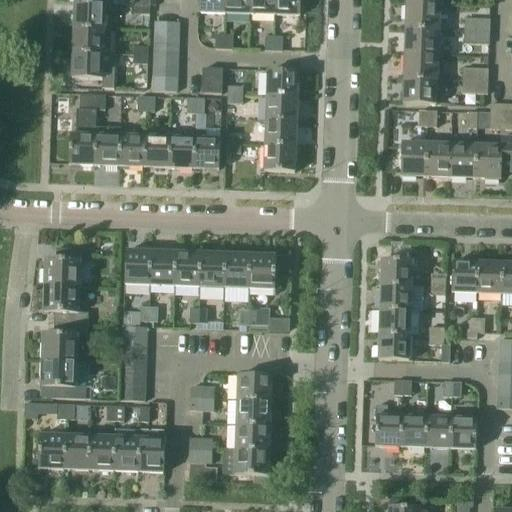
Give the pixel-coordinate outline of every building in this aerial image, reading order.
[(134,0),(134,8),(149,9),(150,0),(149,0),(134,0)] [(224,0),(199,0),(199,15),(224,16),(224,0)] [(250,16),(250,0),(224,0),(224,16),(250,16)] [(274,17),(274,0),(250,0),(250,16),(274,17)] [(274,0),(274,17),(299,18),(299,0),(274,0)] [(439,8),(438,0),(405,0),(406,7),(439,8)] [(110,7),(74,6),(73,31),(109,32),(103,31),(104,7),(110,7)] [(438,33),(439,8),(406,7),(405,32),(438,33)] [(149,17),(149,9),(134,8),(134,17),(149,17)] [(489,22),(464,21),(463,34),(489,35),(489,22)] [(154,37),(177,38),(178,26),(154,25),(154,37)] [(108,57),(109,32),(73,31),(72,56),(102,57),(108,57)] [(437,57),(438,33),(405,32),(404,56),(437,57)] [(488,48),(489,35),(463,34),(463,47),(488,48)] [(177,49),(177,38),(154,37),(154,48),(177,49)] [(223,52),(224,37),(215,37),(214,52),(223,52)] [(232,52),(232,37),(224,37),(223,52),(232,52)] [(273,54),(273,39),(264,39),(264,54),(273,54)] [(281,54),(282,39),(273,39),(273,54),(281,54)] [(177,60),(177,49),(154,48),(153,59),(177,60)] [(125,58),(147,58),(147,49),(133,49),(132,57),(125,57),(125,58)] [(101,82),(102,57),(72,56),(71,81),(101,82)] [(436,83),(437,57),(404,56),(403,82),(436,83)] [(147,67),(147,58),(125,58),(124,66),(147,67)] [(176,72),(177,60),(153,59),(153,71),(176,72)] [(488,71),(487,71),(462,70),(461,84),(487,85),(488,71)] [(176,83),(176,72),(153,71),(153,82),(176,83)] [(221,97),(221,73),(221,72),(202,72),(201,96),(221,97)] [(296,101),(297,75),(267,74),(266,100),(296,101)] [(176,95),(176,83),(153,82),(152,94),(176,95)] [(435,108),(436,83),(403,82),(402,107),(435,108)] [(487,97),(487,85),(461,84),(461,96),(487,97)] [(227,99),(242,99),(242,89),(227,89),(227,99)] [(96,113),(96,98),(79,97),(79,112),(96,113)] [(96,113),(104,113),(105,98),(96,98),(96,113)] [(145,115),(145,99),(137,99),(136,114),(145,115)] [(145,99),(145,115),(154,115),(154,100),(145,99)] [(242,107),(242,99),(227,99),(226,107),(242,107)] [(295,125),(296,101),(266,100),(265,124),(295,125)] [(194,116),(195,101),(186,101),(186,116),(194,116)] [(195,101),(194,116),(203,117),(204,101),(195,101)] [(502,132),(503,107),(489,106),(488,132),(502,132)] [(511,132),(511,106),(503,107),(502,132),(511,132)] [(69,137),(68,167),(94,168),(96,113),(79,112),(76,112),(75,137),(69,137)] [(96,129),(96,113),(94,168),(118,169),(120,130),(96,129)] [(426,130),(427,113),(418,113),(417,130),(426,130)] [(427,113),(426,130),(436,130),(436,114),(427,113)] [(476,132),(477,115),(467,115),(467,131),(476,132)] [(295,150),(295,125),(265,124),(264,149),(295,150)] [(120,139),(121,130),(120,130),(118,169),(143,170),(144,139),(120,139)] [(194,133),(193,141),(193,172),(217,173),(218,142),(205,141),(205,133),(194,133)] [(225,148),(240,148),(240,139),(225,138),(225,148)] [(144,139),(143,170),(168,171),(169,140),(144,139)] [(169,140),(168,171),(193,172),(193,141),(169,140)] [(511,140),(500,140),(499,149),(475,148),(474,181),(499,182),(500,174),(511,174),(511,140)] [(425,179),(426,146),(401,145),(400,178),(425,179)] [(450,180),(451,147),(426,146),(425,179),(450,180)] [(474,181),(475,148),(451,147),(450,180),(474,181)] [(240,157),(240,148),(225,148),(224,156),(240,157)] [(294,175),(295,150),(264,149),(263,174),(294,175)] [(393,263),(405,263),(406,246),(394,246),(393,263)] [(89,265),(90,252),(56,251),(55,263),(45,263),(45,272),(43,272),(43,286),(44,286),(44,289),(79,290),(80,264),(89,265)] [(150,288),(151,254),(145,254),(125,254),(125,287),(150,288)] [(174,289),(175,255),(151,254),(150,288),(174,289)] [(199,289),(200,256),(175,255),(174,289),(199,289)] [(224,290),(225,257),(200,256),(199,289),(224,290)] [(249,291),(250,258),(225,257),(224,290),(249,291)] [(273,292),(274,259),(250,258),(249,291),(273,292)] [(405,263),(393,263),(382,262),(381,289),(410,290),(411,264),(405,263)] [(477,296),(478,266),(452,265),(451,295),(477,296)] [(502,297),(503,267),(478,266),(477,296),(502,297)] [(511,297),(511,267),(503,267),(502,297),(511,297)] [(430,291),(445,291),(445,281),(430,281),(430,291)] [(78,315),(79,290),(44,289),(44,292),(42,291),(42,305),(44,305),(43,315),(54,315),(53,326),(87,328),(88,315),(78,315)] [(409,313),(410,290),(381,289),(380,312),(409,313)] [(445,299),(445,291),(430,291),(429,298),(445,299)] [(149,325),(149,310),(140,309),(139,325),(149,325)] [(149,310),(149,325),(157,325),(157,310),(149,310)] [(198,326),(198,311),(189,311),(189,326),(198,326)] [(198,311),(198,326),(206,327),(207,312),(198,311)] [(408,339),(409,313),(380,312),(379,338),(408,339)] [(248,328),(248,313),(239,313),(238,328),(248,328)] [(248,313),(248,328),(256,328),(257,313),(248,313)] [(475,336),(476,321),(466,320),(466,336),(475,336)] [(476,321),(475,336),(483,336),(484,321),(476,321)] [(87,339),(87,328),(53,326),(53,337),(43,337),(42,347),(41,346),(40,360),(42,360),(42,364),(76,365),(77,339),(87,339)] [(146,347),(146,331),(146,330),(123,330),(122,347),(146,347)] [(428,339),(443,340),(444,331),(428,330),(428,339)] [(407,364),(408,339),(379,338),(378,362),(407,364)] [(443,348),(443,340),(428,339),(428,348),(443,348)] [(511,343),(500,343),(499,343),(499,356),(511,356),(511,343)] [(145,358),(146,347),(122,347),(122,357),(145,358)] [(511,367),(511,356),(499,356),(499,367),(511,367)] [(145,369),(145,358),(122,357),(122,368),(145,369)] [(75,389),(76,365),(42,364),(42,366),(40,366),(39,380),(41,380),(41,389),(51,390),(51,401),(85,402),(85,389),(75,389)] [(511,377),(511,367),(499,367),(498,377),(511,377)] [(145,381),(145,369),(122,368),(121,381),(145,381)] [(511,389),(511,377),(498,377),(498,389),(511,389)] [(269,404),(270,380),(270,379),(237,378),(236,403),(269,404)] [(144,393),(145,381),(121,381),(121,392),(144,393)] [(402,399),(402,383),(393,383),(393,398),(402,399)] [(410,399),(411,384),(411,383),(402,383),(402,399),(410,399)] [(452,400),(452,385),(443,385),(442,400),(452,400)] [(460,400),(461,386),(461,385),(452,385),(452,400),(460,400)] [(511,400),(511,389),(498,389),(497,400),(511,400)] [(201,402),(202,390),(190,390),(190,413),(200,413),(201,402)] [(213,390),(202,390),(201,402),(213,402),(213,390)] [(144,404),(144,393),(121,392),(121,404),(144,404)] [(511,412),(511,400),(497,400),(497,412),(511,412)] [(213,413),(213,402),(201,402),(200,413),(213,413)] [(269,428),(269,404),(236,403),(235,427),(270,429),(270,428),(269,428)] [(64,423),(65,407),(57,407),(56,422),(64,423)] [(65,407),(64,423),(74,423),(74,407),(65,407)] [(400,450),(401,419),(386,418),(386,408),(376,408),(375,449),(400,450)] [(115,424),(115,409),(106,409),(106,424),(115,424)] [(115,409),(115,424),(123,424),(124,409),(115,409)] [(139,410),(139,425),(148,425),(149,410),(139,410)] [(425,451),(426,420),(401,419),(400,450),(425,451)] [(450,452),(451,421),(426,420),(425,451),(450,452)] [(476,421),(475,421),(451,421),(450,452),(475,453),(476,421)] [(270,443),(270,429),(235,427),(235,453),(268,454),(268,443),(270,443)] [(114,433),(113,441),(90,440),(88,472),(113,473),(114,433)] [(137,474),(139,434),(114,433),(113,473),(137,474)] [(163,474),(164,435),(139,434),(137,474),(163,474)] [(63,471),(64,440),(39,439),(38,470),(63,471)] [(88,472),(90,440),(64,440),(63,471),(88,472)] [(199,466),(199,454),(200,442),(189,442),(188,466),(199,466)] [(212,442),(201,442),(200,442),(199,454),(212,454),(212,442)] [(267,479),(268,454),(235,453),(234,478),(267,479)] [(199,466),(211,467),(212,454),(199,454),(199,466)]
